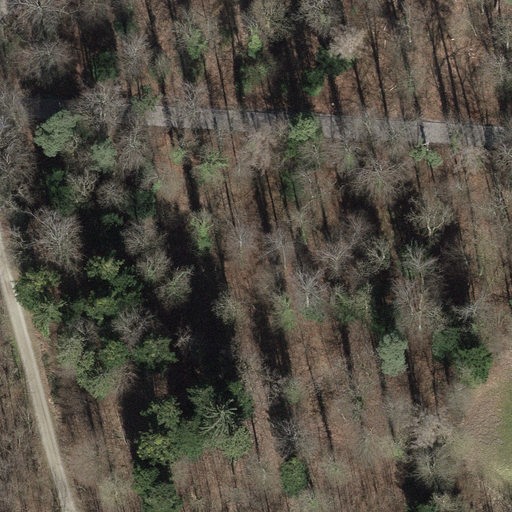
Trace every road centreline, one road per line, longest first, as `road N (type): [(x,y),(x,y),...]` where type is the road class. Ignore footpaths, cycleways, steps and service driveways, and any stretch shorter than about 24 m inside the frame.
road 1 (unclassified): [(511,142),(0,115)]
road 2 (track): [(72,511),(0,241)]
